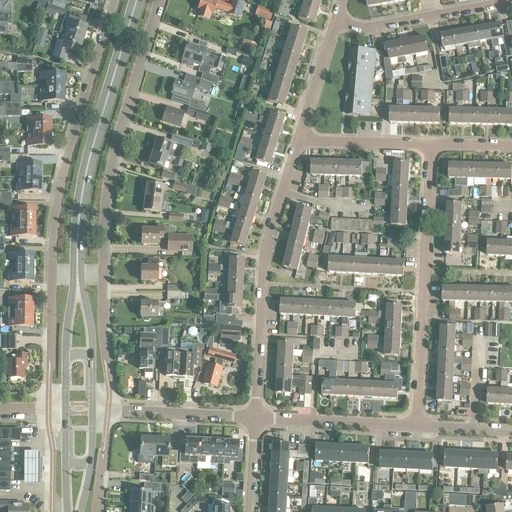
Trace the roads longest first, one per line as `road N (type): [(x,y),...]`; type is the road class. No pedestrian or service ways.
road 1 (residential): [(416,429),(430,144)]
road 2 (residential): [(255,419),(260,281),(298,140)]
road 3 (residential): [(114,0),(64,169),(51,275)]
road 4 (residential): [(103,275),(114,149),(159,0)]
road 5 (secondary): [(78,239),(82,186),(137,0)]
road 6 (residential): [(336,19),(367,24),(502,0)]
road 7 (residential): [(255,419),(93,408)]
road 8 (residential): [(416,429),(255,419)]
road 9 (residential): [(430,144),(298,140)]
road 10 (residential): [(298,140),(336,19)]
